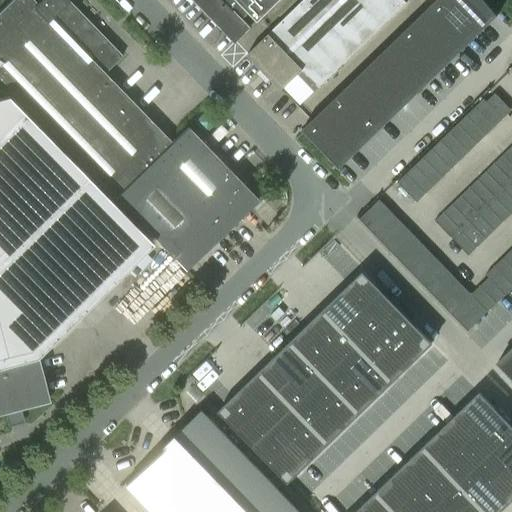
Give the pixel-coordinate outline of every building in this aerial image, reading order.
[(33,0),(10,0),(0,10),(0,79),(114,197),(171,142),(104,73),(122,56),(67,0),(39,0),(36,3),(33,0)] [(258,20),(260,19),(278,0),(197,0),(235,39),(248,27),(251,24),(243,16),(249,10),(258,20)] [(303,0),(247,54),(261,69),(281,90),(302,69),(319,87),(406,2),(404,0),(303,0)] [(456,0),(435,0),(431,5),(466,45),(482,30),(456,0)] [(485,0),(456,0),(482,30),(498,15),(485,0)] [(431,5),(415,20),(450,61),(466,45),(431,5)] [(415,20),(399,36),(435,76),(450,61),(415,20)] [(399,36),(382,51),(419,91),(435,76),(399,36)] [(382,51),(366,67),(403,107),(419,91),(382,51)] [(366,67),(350,82),(387,122),(403,107),(366,67)] [(350,82),(334,98),(371,137),(387,122),(350,82)] [(486,101),(503,119),(511,110),(495,93),(486,101)] [(0,411),(47,400),(36,356),(151,243),(25,113),(8,96),(0,97),(0,411)] [(334,98),(318,114),(355,153),(371,137),(334,98)] [(484,98),(475,107),(494,127),(503,119),(486,101),(484,98)] [(466,115),(486,135),(494,127),(475,107),(466,115)] [(318,114),(302,129),(340,168),(355,153),(318,114)] [(477,144),(486,135),(466,115),(458,124),(477,144)] [(458,124),(449,132),(469,152),(477,144),(458,124)] [(187,127),(171,142),(114,197),(185,270),(257,199),(187,127)] [(469,152),(449,132),(440,140),(460,160),(469,152)] [(460,160),(440,140),(432,148),(451,169),(460,160)] [(511,147),(503,155),(511,164),(511,147)] [(443,177),(451,169),(432,148),(423,157),(443,177)] [(511,181),(511,179),(511,164),(503,155),(494,163),(511,181)] [(423,157),(415,165),(434,185),(443,177),(423,157)] [(511,181),(494,163),(486,171),(503,189),(511,181)] [(434,185),(415,165),(406,174),(425,194),(434,185)] [(503,189),(486,171),(478,179),(494,197),(503,189)] [(425,194),(406,174),(397,182),(417,202),(425,194)] [(478,179),(469,187),(486,204),(494,197),(478,179)] [(511,181),(503,189),(511,198),(511,181)] [(478,213),(486,204),(469,187),(461,195),(478,213)] [(511,214),(511,212),(511,198),(503,189),(494,197),(511,214)] [(452,204),(469,221),(478,213),(461,195),(452,204)] [(486,204),(503,222),(511,214),(494,197),(486,204)] [(359,219),(368,227),(388,208),(379,199),(359,219)] [(452,204),(443,212),(460,229),(469,221),(452,204)] [(486,204),(478,213),(494,230),(503,222),(486,204)] [(396,217),(388,208),(368,227),(376,236),(396,217)] [(452,238),(460,229),(443,212),(435,221),(452,238)] [(494,230),(478,213),(469,221),(486,238),(494,230)] [(384,245),(404,225),(396,217),(376,236),(384,245)] [(460,229),(477,247),(486,238),(469,221),(460,229)] [(393,253),(413,234),(404,225),(384,245),(393,253)] [(477,247),(460,229),(452,238),(468,255),(477,247)] [(393,253),(401,262),(421,242),(413,234),(393,253)] [(421,242),(401,262),(409,270),(430,251),(421,242)] [(409,270),(418,279),(438,260),(430,251),(409,270)] [(511,265),(504,257),(495,266),(511,283),(511,265)] [(446,268),(438,260),(418,279),(426,288),(446,268)] [(505,295),(511,288),(511,283),(495,266),(486,274),(488,277),(505,295)] [(434,296),(455,277),(446,268),(426,288),(434,296)] [(364,272),(323,311),(361,351),(376,336),(402,311),(364,272)] [(455,277),(434,296),(443,305),(463,285),(455,277)] [(505,295),(488,277),(480,286),(497,303),(505,295)] [(463,285),(443,305),(468,331),(488,311),(471,294),(463,285)] [(497,303),(480,286),(471,294),(488,311),(497,303)] [(323,311),(292,341),(330,380),(345,366),(361,351),(323,311)] [(402,311),(376,336),(407,367),(432,343),(402,311)] [(376,336),(361,351),(391,382),(407,367),(376,336)] [(292,341),(261,371),(299,410),(314,395),(330,380),(292,341)] [(511,347),(498,362),(511,376),(511,347)] [(361,351),(345,366),(376,397),(391,382),(361,351)] [(345,366),(330,380),(360,412),(376,397),(345,366)] [(261,371),(220,411),(258,450),(283,425),(299,410),(261,371)] [(330,380),(314,395),(345,427),(360,412),(330,380)] [(511,425),(480,392),(455,416),(490,451),(511,429),(511,425)] [(314,395),(299,410),(329,442),(345,427),(314,395)] [(299,511),(201,410),(124,485),(150,511),(299,511)] [(299,410),(283,425),(314,457),(329,442),(299,410)] [(455,416),(439,431),(474,467),(490,451),(455,416)] [(283,425),(258,450),(288,481),(314,457),(283,425)] [(511,429),(490,451),(511,474),(511,429)] [(439,431),(424,446),(458,482),(474,467),(439,431)] [(424,446),(408,461),(442,497),(458,482),(424,446)] [(511,474),(490,451),(474,467),(509,502),(511,499),(511,474)] [(408,461),(392,477),(426,511),(427,511),(442,497),(408,461)] [(474,467),(458,482),(487,511),(498,511),(509,502),(474,467)] [(426,511),(392,477),(376,492),(395,511),(426,511)] [(487,511),(458,482),(442,497),(456,511),(487,511)] [(395,511),(376,492),(360,507),(365,511),(395,511)] [(456,511),(442,497),(427,511),(456,511)]
